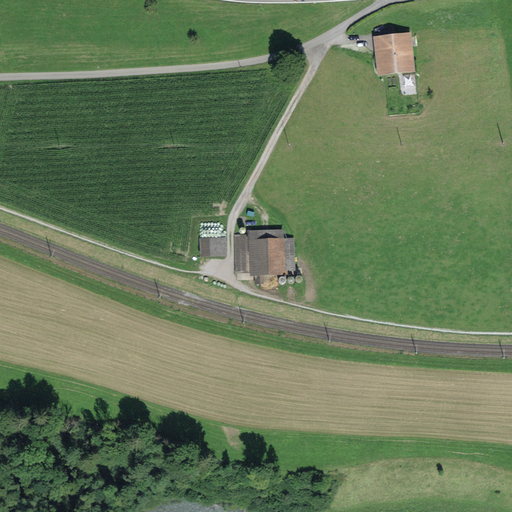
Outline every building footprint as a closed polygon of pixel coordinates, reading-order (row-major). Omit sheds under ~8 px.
[(415,71),(410,33),(374,37),(378,76),(415,71)] [(294,239),(284,239),(283,230),(248,232),(249,239),(250,274),(251,278),(286,277),(286,273),(296,272),(294,239)] [(234,235),(236,274),(250,274),(249,239),(242,240),(241,234),(234,235)] [(227,259),(226,238),(200,239),(201,260),(227,259)] [(281,287),(284,288),(286,287),(288,284),(287,281),(285,279),(282,280),(280,282),(279,285),(281,287)]
